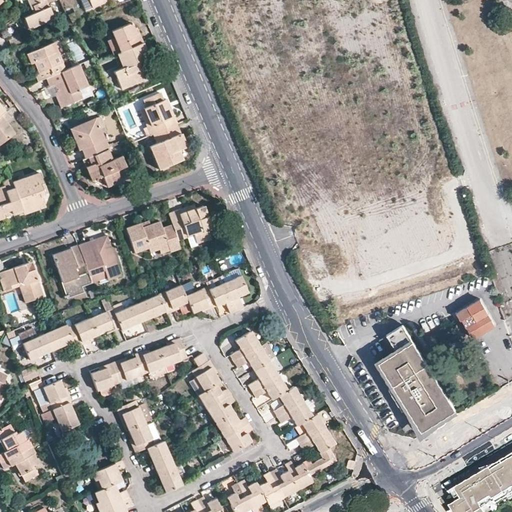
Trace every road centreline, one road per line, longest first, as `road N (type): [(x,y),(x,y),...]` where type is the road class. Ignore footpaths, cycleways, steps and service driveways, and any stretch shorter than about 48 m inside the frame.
road 1 (residential): [(204,329),(271,442),(147,506)]
road 2 (residential): [(394,471),(287,294)]
road 3 (residential): [(231,166),(162,0)]
road 4 (residential): [(0,70),(44,127),(83,219)]
road 5 (residential): [(147,506),(112,416),(90,397),(77,363)]
road 6 (residential): [(231,166),(83,219)]
road 7 (residential): [(287,294),(231,166)]
road 8 (residential): [(77,363),(191,321),(204,329)]
road 9 (secondary): [(511,402),(394,471)]
